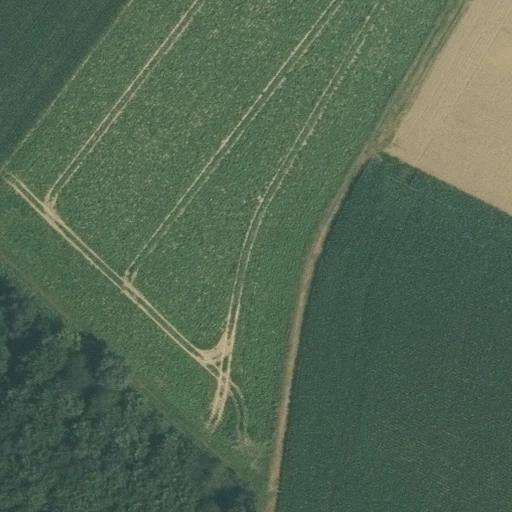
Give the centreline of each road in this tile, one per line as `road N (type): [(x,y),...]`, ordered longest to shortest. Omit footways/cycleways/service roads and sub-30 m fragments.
road 1 (track): [(273,511),(317,274),(460,0)]
road 2 (track): [(273,511),(0,252)]
